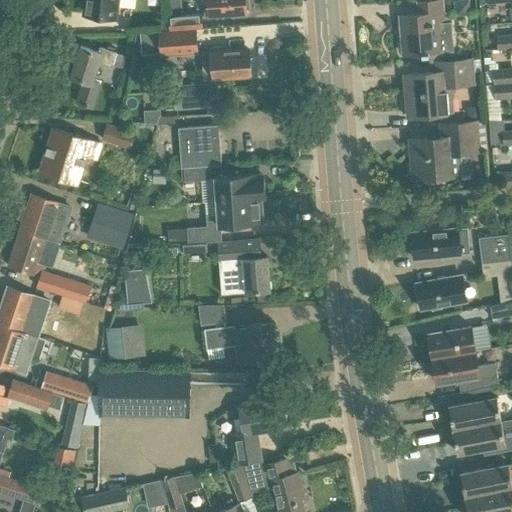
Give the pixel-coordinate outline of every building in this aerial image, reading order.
[(89,0),(88,15),(111,18),(113,0),(89,0)] [(208,0),(208,1),(204,1),(205,16),(246,13),(245,10),(249,8),(248,0),(208,0)] [(402,39),(398,41),(399,49),(403,51),(403,53),(440,50),(437,25),(444,24),(441,0),(431,0),(418,1),(419,13),(400,14),(402,39)] [(201,14),(170,16),(170,30),(202,27),(201,14)] [(197,53),(196,33),(161,35),(162,54),(197,53)] [(511,34),(498,35),(499,48),(511,46),(511,34)] [(80,46),(71,76),(84,80),(77,102),(93,107),(100,84),(93,82),(100,61),(113,65),(117,52),(100,47),(98,52),(80,46)] [(175,87),(176,106),(177,108),(217,105),(215,84),(214,84),(214,78),(250,75),(250,73),(253,70),(253,62),(249,60),(248,49),(225,51),(224,47),(212,48),(212,52),(202,52),(204,79),(205,79),(205,84),(175,87)] [(491,57),(484,57),(486,85),(511,82),(511,68),(499,69),(498,63),(496,63),(496,60),(491,60),(491,57)] [(438,71),(404,74),(408,115),(451,112),(449,85),(472,83),(471,59),(437,62),(438,71)] [(511,82),(486,85),(487,99),(511,96),(511,82)] [(159,111),(144,113),(145,123),(158,124),(159,117),(159,111)] [(441,135),(409,138),(413,177),(475,173),(474,157),(459,158),(459,152),(479,150),(477,120),(441,123),(441,135)] [(107,124),(103,139),(129,148),(134,133),(107,124)] [(218,124),(188,126),(178,127),(181,167),(184,167),(184,168),(208,166),(208,165),(221,164),(218,124)] [(54,129),(40,172),(76,184),(85,156),(96,159),(101,144),(54,129)] [(208,178),(208,166),(184,168),(185,179),(208,178)] [(511,171),(500,172),(501,185),(511,184),(511,171)] [(258,174),(215,176),(216,203),(260,200),(263,200),(262,175),(258,175),(258,174)] [(58,243),(70,207),(32,195),(28,206),(23,205),(19,217),(24,218),(20,231),(58,243)] [(206,226),(186,227),(187,242),(220,240),(219,229),(231,228),(231,225),(261,223),(260,200),(216,203),(217,214),(206,215),(206,226)] [(98,204),(89,230),(123,241),(125,237),(132,215),(98,204)] [(412,239),(409,239),(410,252),(413,251),(414,258),(460,254),(460,253),(469,252),(467,227),(412,232),(412,239)] [(20,231),(8,267),(39,277),(36,287),(62,295),(77,300),(83,283),(42,270),(44,265),(51,266),(58,243),(20,231)] [(507,235),(479,238),(482,262),(510,258),(507,235)] [(258,239),(218,243),(219,261),(227,260),(228,275),(244,274),(245,292),(246,292),(269,290),(266,256),(260,256),(258,239)] [(511,272),(510,258),(482,262),(483,276),(511,272)] [(143,268),(123,270),(127,304),(146,302),(143,268)] [(461,275),(416,282),(420,308),(466,301),(461,275)] [(112,307),(117,287),(112,285),(106,308),(112,310),(112,307)] [(8,287),(0,310),(0,324),(22,331),(29,308),(36,310),(40,298),(8,287)] [(83,302),(77,300),(62,295),(58,307),(79,314),(83,302)] [(511,299),(500,302),(489,305),(492,317),(511,313),(511,299)] [(221,307),(200,309),(201,322),(222,320),(221,307)] [(395,324),(417,320),(415,308),(392,312),(395,324)] [(36,310),(32,322),(53,330),(57,317),(36,310)] [(234,325),(203,328),(206,349),(234,346),(237,365),(254,362),(254,356),(276,354),(273,322),(248,324),(248,328),(234,330),(234,325)] [(0,324),(0,363),(16,369),(25,372),(37,336),(22,331),(0,324)] [(470,326),(428,332),(432,357),(474,350),(470,326)] [(132,327),(107,330),(110,359),(135,356),(132,327)] [(474,350),(432,357),(436,382),(464,377),(466,390),(497,384),(494,362),(476,365),(474,350)] [(100,369),(99,414),(188,416),(189,371),(100,369)] [(65,376),(59,393),(87,402),(93,385),(65,376)] [(48,410),(54,393),(41,389),(28,384),(22,402),(48,410)] [(0,385),(0,406),(1,404),(7,406),(10,398),(1,395),(4,386),(0,385)] [(496,397),(449,405),(453,428),(501,420),(496,397)] [(250,403),(239,404),(244,431),(232,433),(236,463),(260,459),(256,430),(286,426),(282,400),(265,403),(264,399),(250,401),(250,403)] [(63,431),(67,415),(53,411),(49,428),(63,431)] [(511,418),(501,420),(453,428),(457,452),(494,445),(495,450),(511,446),(511,418)] [(285,458),(268,463),(272,479),(279,511),(304,511),(299,488),(302,487),(298,472),(294,456),(285,458)] [(508,463),(460,472),(464,495),(511,487),(511,485),(508,463)] [(238,466),(227,470),(239,499),(250,495),(238,466)] [(173,477),(162,480),(170,506),(181,503),(173,477)] [(19,480),(14,497),(36,504),(42,488),(19,480)] [(511,485),(511,487),(464,495),(467,511),(501,511),(511,510),(511,485)] [(123,487),(80,496),(83,511),(101,511),(127,506),(123,487)] [(242,511),(239,503),(215,511),(242,511)]
